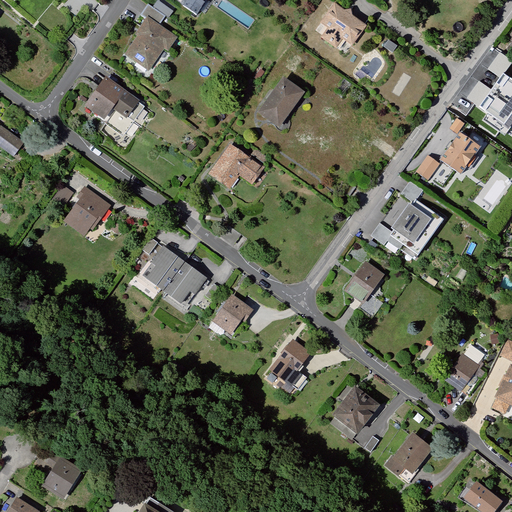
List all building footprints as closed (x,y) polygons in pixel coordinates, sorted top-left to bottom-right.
[(329,31),(323,40),(339,51),(345,42),(355,49),(370,28),(337,5),(322,26),(329,31)] [(180,40),(149,18),(136,37),(139,38),(126,56),(151,73),(166,51),(170,54),(180,40)] [(511,85),(511,71),(503,65),(494,77),(499,81),(476,112),(488,121),(491,117),(498,122),(509,107),(511,109),(511,108),(511,90),(510,89),(511,85)] [(142,103),(108,79),(87,109),(107,123),(114,112),(128,122),(142,103)] [(309,95),(286,79),(260,117),(283,133),(309,95)] [(26,145),(0,125),(0,148),(15,159),(26,145)] [(482,150),(462,135),(441,162),(462,177),(482,150)] [(266,169),(231,146),(209,177),(230,192),(240,178),(253,187),(266,169)] [(442,167),(429,158),(417,174),(429,183),(442,167)] [(423,191),(409,182),(401,195),(414,204),(423,191)] [(76,195),(65,187),(54,202),(66,210),(76,195)] [(95,233),(113,208),(86,189),(79,200),(81,201),(66,224),(87,239),(93,231),(95,233)] [(389,226),(408,200),(401,195),(382,221),(389,226)] [(431,219),(409,203),(391,228),(413,244),(431,219)] [(393,232),(379,223),(371,236),(384,245),(393,232)] [(150,253),(159,242),(153,237),(144,248),(150,253)] [(150,281),(167,294),(188,265),(166,248),(154,265),(159,269),(150,281)] [(387,277),(367,263),(346,293),(365,307),(387,277)] [(210,281),(188,265),(167,294),(185,307),(194,294),(198,297),(210,281)] [(256,312),(234,296),(214,323),(233,337),(244,322),(246,324),(256,312)] [(313,354),(295,341),(272,372),(290,385),(313,354)] [(511,362),(511,342),(510,341),(502,357),(511,362)] [(481,368),(464,356),(445,381),(463,394),(481,368)] [(511,369),(492,409),(508,417),(511,408),(511,369)] [(383,406),(358,387),(335,418),(361,437),(383,406)] [(407,470),(415,476),(435,450),(416,435),(397,458),(395,457),(387,467),(401,478),(407,470)] [(381,443),(375,438),(366,449),(373,454),(381,443)] [(43,487),(65,501),(84,470),(62,457),(61,458),(55,454),(48,465),(54,469),(43,487)] [(496,511),(504,503),(478,483),(464,500),(480,511),(496,511)] [(40,511),(18,498),(9,511),(40,511)] [(161,511),(147,502),(140,511),(161,511)]
